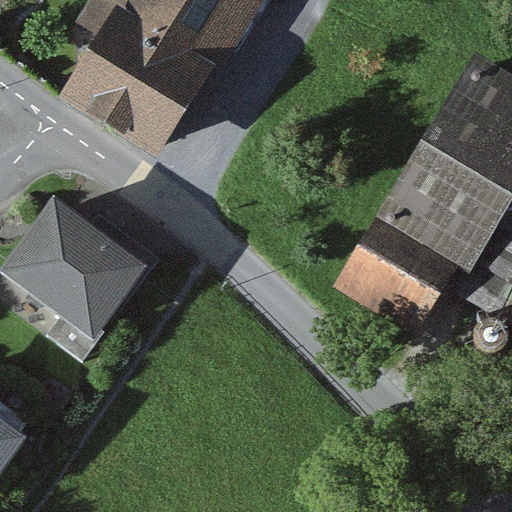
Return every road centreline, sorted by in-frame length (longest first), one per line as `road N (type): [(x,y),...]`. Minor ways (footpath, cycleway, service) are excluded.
road 1 (residential): [(205,249),(485,511)]
road 2 (unclassified): [(0,90),(205,249)]
